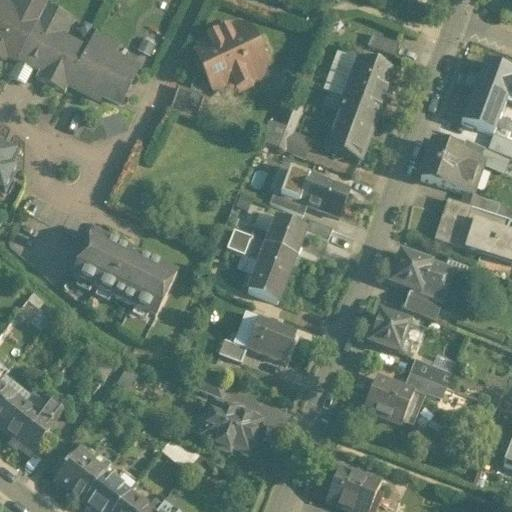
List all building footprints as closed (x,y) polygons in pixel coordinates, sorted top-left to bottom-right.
[(19,0),(13,12),(0,5),(0,62),(2,64),(5,56),(18,63),(19,61),(46,8),(48,4),(42,1),(41,0),(19,0)] [(70,20),(46,8),(19,61),(40,72),(35,82),(64,97),(69,89),(86,54),(59,41),(70,20)] [(252,40),(229,31),(206,42),(198,64),(195,65),(200,74),(202,73),(208,87),(232,95),(254,85),(262,62),(252,40)] [(399,48),(372,38),(367,50),(395,60),(399,48)] [(116,51),(93,39),(86,54),(69,89),(98,104),(101,98),(120,108),(138,72),(111,59),(116,51)] [(393,76),(358,63),(343,103),(377,116),(378,116),(393,76)] [(511,76),(484,66),(461,127),(493,139),(506,104),(511,106),(511,76)] [(174,90),(165,112),(191,122),(200,100),(174,90)] [(377,116),(343,103),(339,115),(348,119),(333,157),(358,166),(377,116)] [(285,156),(300,113),(278,105),(261,147),(285,156)] [(511,150),(490,142),(486,154),(495,158),(508,163),(511,164),(511,150)] [(464,146),(460,157),(461,157),(449,193),(466,199),(477,166),(478,167),(480,152),(464,146)] [(16,156),(0,148),(0,195),(4,197),(16,172),(10,169),(16,156)] [(460,157),(432,148),(420,184),(449,193),(461,157),(460,157)] [(486,154),(480,152),(478,167),(490,171),(495,158),(486,154)] [(508,163),(495,158),(490,171),(503,176),(506,168),(508,163)] [(349,194),(309,179),(298,207),(338,223),(349,194)] [(469,212),(447,205),(440,225),(446,227),(439,247),(464,255),(480,260),(481,256),(511,265),(511,238),(506,237),(505,236),(505,237),(465,224),(469,212)] [(509,225),(469,212),(465,224),(505,237),(505,236),(506,237),(509,225)] [(306,234),(276,222),(269,239),(253,233),(249,244),(265,250),(295,262),(305,236),(306,234)] [(332,234),(310,225),(306,234),(305,236),(327,245),(332,234)] [(233,238),(222,234),(212,256),(225,261),(227,256),(226,255),(233,238)] [(176,279),(94,238),(73,281),(155,322),(176,279)] [(249,244),(233,238),(226,255),(227,256),(243,262),(246,255),(261,261),(265,250),(249,244)] [(295,262),(265,250),(261,261),(247,296),(277,308),(295,262)] [(444,273),(400,258),(389,288),(409,295),(442,307),(452,277),(453,276),(444,273)] [(471,272),(448,263),(444,273),(453,276),(452,277),(467,283),(471,272)] [(442,307),(409,295),(403,313),(435,326),(442,307)] [(409,328),(379,317),(368,348),(407,361),(412,347),(403,344),(409,328)] [(296,337),(258,322),(246,353),(284,368),(296,337)] [(246,353),(224,344),(218,359),(241,368),(246,353)] [(435,372),(415,364),(410,376),(430,385),(435,372)] [(430,385),(410,376),(404,389),(440,404),(446,391),(430,385)] [(225,391),(199,382),(195,393),(221,402),(225,391)] [(424,402),(375,382),(363,413),(374,418),(373,419),(389,426),(390,425),(401,429),(401,428),(412,432),(424,402)] [(24,409),(0,390),(0,432),(3,435),(24,409)] [(39,419),(24,408),(24,409),(3,435),(3,436),(32,458),(53,430),(51,429),(62,415),(49,405),(39,419)] [(261,425),(214,406),(201,440),(215,446),(214,450),(229,456),(231,452),(248,459),(261,425)] [(511,446),(511,423),(504,420),(496,442),(507,446),(511,448),(511,446)] [(189,455),(170,444),(162,455),(186,476),(199,460),(189,455)] [(511,446),(511,448),(503,469),(511,472),(511,446)] [(94,465),(79,452),(54,485),(83,507),(104,479),(110,471),(98,462),(94,465)] [(364,483),(339,473),(325,506),(339,511),(376,511),(379,507),(373,505),(381,485),(365,479),(364,483)] [(119,511),(129,498),(104,479),(83,507),(89,511),(119,511)] [(146,511),(129,498),(119,511),(159,511),(162,510),(161,509),(154,504),(148,511),(146,511)]
